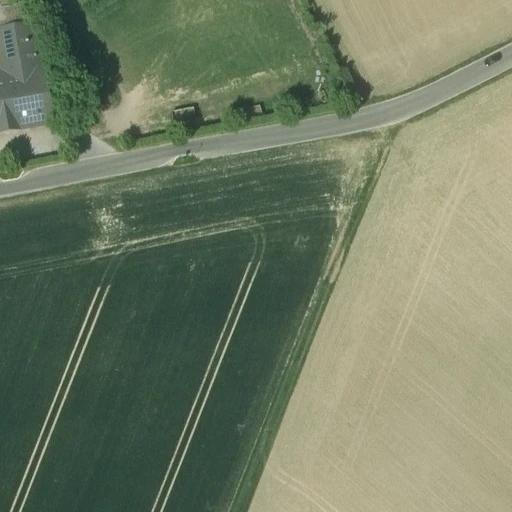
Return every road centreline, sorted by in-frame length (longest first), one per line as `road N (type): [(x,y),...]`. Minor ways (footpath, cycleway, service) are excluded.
road 1 (residential): [(511,58),(403,114),(0,187)]
road 2 (track): [(236,511),(379,146),(372,119)]
